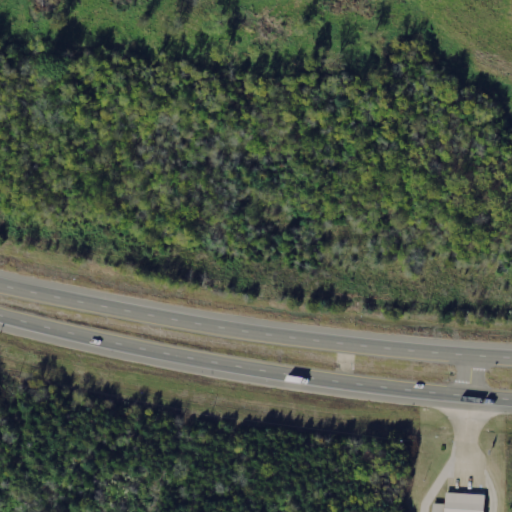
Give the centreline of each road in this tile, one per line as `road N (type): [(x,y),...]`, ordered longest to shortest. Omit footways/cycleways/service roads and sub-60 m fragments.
road 1 (trunk): [(0,315),(259,371),(511,399)]
road 2 (trunk): [(511,358),(314,342),(0,284)]
